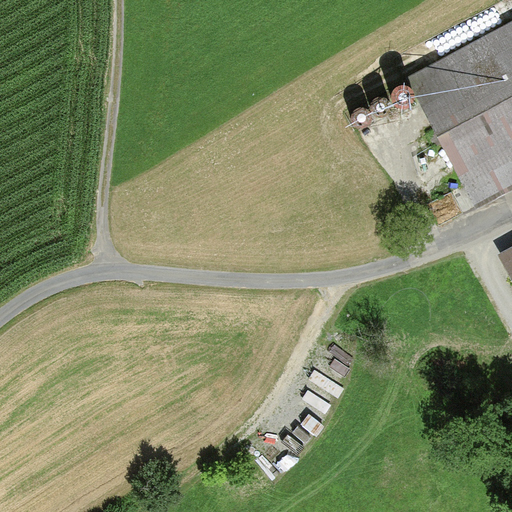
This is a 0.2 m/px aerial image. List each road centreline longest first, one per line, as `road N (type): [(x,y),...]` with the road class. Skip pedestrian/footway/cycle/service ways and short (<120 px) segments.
road 1 (residential): [(0,313),(59,278),(112,267),(333,277),(511,216)]
road 2 (track): [(112,267),(99,209),(118,0)]
